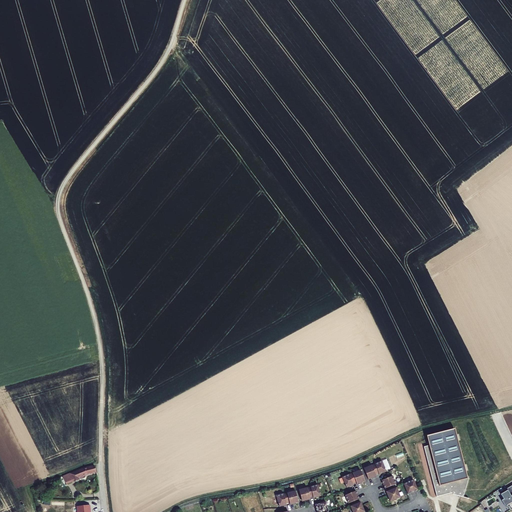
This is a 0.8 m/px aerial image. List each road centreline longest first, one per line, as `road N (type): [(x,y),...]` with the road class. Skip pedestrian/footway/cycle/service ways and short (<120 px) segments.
road 1 (residential): [(105,511),(100,347),(57,202),(66,179),(161,62),(184,0)]
road 2 (track): [(511,407),(443,421),(328,468),(192,498),(165,511)]
